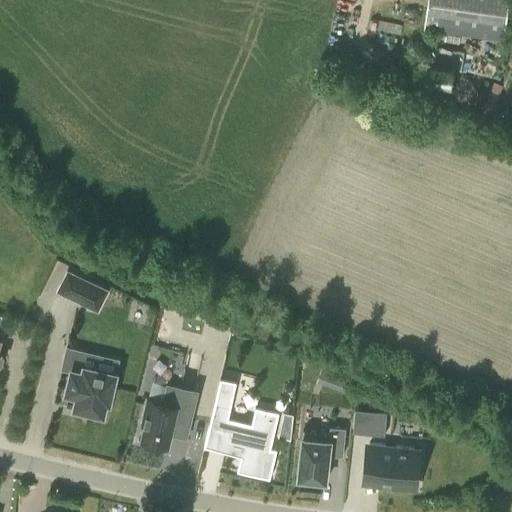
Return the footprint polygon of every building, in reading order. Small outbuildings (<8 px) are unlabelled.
[(502,40),(508,0),(426,0),(422,28),(502,40)] [(462,69),(464,50),(416,43),(412,77),(451,84),(453,69),(452,68),(462,69)] [(110,294),(89,284),(78,306),(100,316),(110,294)] [(76,406),(77,406),(89,409),(88,414),(100,416),(101,412),(103,412),(106,400),(109,401),(115,373),(80,364),(83,351),(66,347),(62,368),(71,370),(66,391),(77,393),(74,406),(76,406)] [(151,442),(151,445),(163,449),(164,445),(168,445),(174,419),(190,423),(198,389),(167,382),(162,401),(148,398),(142,423),(145,424),(141,439),(151,442)] [(215,400),(208,426),(229,431),(227,439),(246,443),(241,468),(263,473),(262,476),(269,478),(276,448),(270,446),(278,411),(255,405),(251,421),(228,416),(231,404),(215,400)] [(386,410),(353,406),(351,431),(384,434),(386,410)] [(279,434),(291,437),(293,413),(284,411),(279,434)] [(301,477),(301,480),(313,482),(313,478),(326,480),(328,453),(342,455),(345,427),(330,426),(329,432),(303,429),(298,477),(301,477)] [(364,458),(363,466),(361,482),(416,487),(419,447),(365,442),(364,458)]
